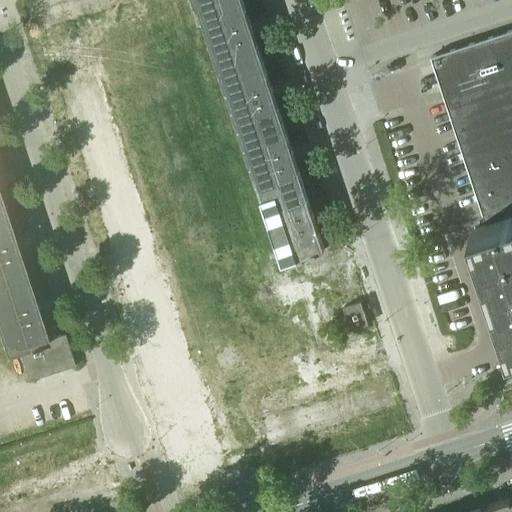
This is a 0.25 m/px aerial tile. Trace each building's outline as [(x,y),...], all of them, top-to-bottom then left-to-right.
[(50,0),(143,281),(209,260),(142,57),(176,46),(160,0),(50,0)] [(195,0),(198,9),(226,0),(195,0)] [(261,59),(241,0),(226,0),(198,9),(219,73),(261,59)] [(511,29),(430,56),(482,213),(486,223),(475,227),(511,338),(511,29)] [(282,122),(261,59),(219,73),(240,136),(282,122)] [(426,181),(407,109),(383,115),(402,188),(426,181)] [(303,185),(282,122),(240,136),(261,199),(303,185)] [(324,248),(303,185),(261,199),(282,262),(324,248)] [(0,340),(6,360),(21,356),(18,347),(46,338),(0,200),(0,340)] [(28,379),(73,364),(63,333),(46,338),(18,347),(21,356),(28,379)] [(364,383),(254,411),(262,441),(397,406),(387,366),(361,373),(364,383)] [(103,468),(0,494),(0,511),(61,511),(111,499),(103,468)] [(469,511),(511,511),(511,498),(511,496),(488,504),(488,506),(469,511)]
